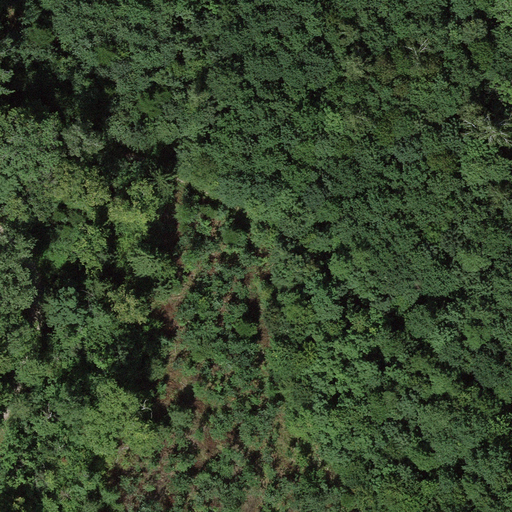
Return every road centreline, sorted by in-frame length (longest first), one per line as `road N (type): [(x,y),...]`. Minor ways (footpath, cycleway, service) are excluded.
road 1 (track): [(511,502),(325,252)]
road 2 (track): [(0,416),(46,308),(37,266),(0,231)]
